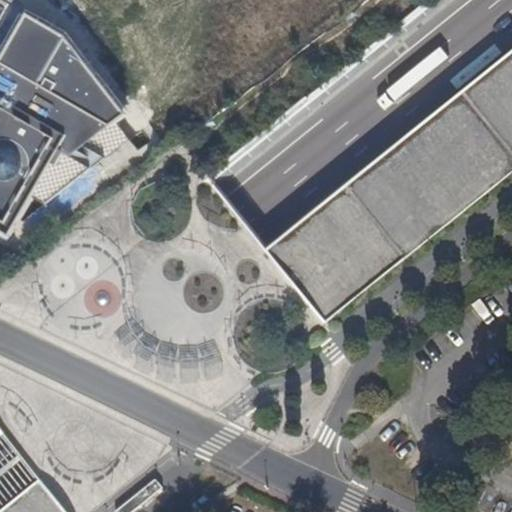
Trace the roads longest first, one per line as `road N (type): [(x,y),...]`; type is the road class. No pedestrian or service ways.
road 1 (motorway): [(511,9),(0,421)]
road 2 (motorway): [(8,511),(511,109)]
road 3 (residential): [(0,336),(313,487)]
road 4 (residential): [(313,487),(373,357),(511,238)]
